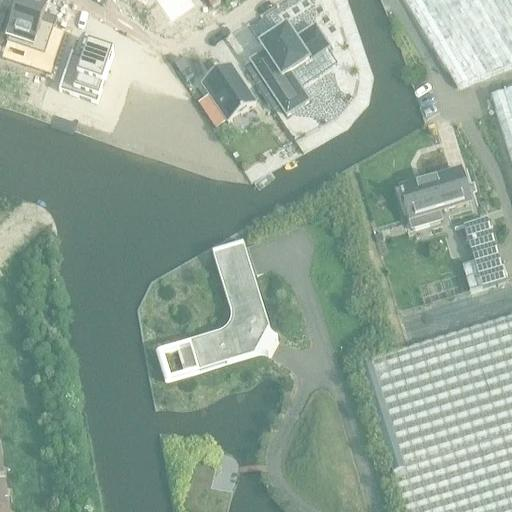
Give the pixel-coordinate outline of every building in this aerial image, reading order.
[(10,25),(5,39),(8,40),(6,46),(8,47),(44,59),(53,33),(55,29),(57,22),(44,17),(48,6),(38,2),(39,0),(37,0),(21,0),(13,26),(10,25)] [(154,0),(170,23),(195,6),(190,0),(154,0)] [(511,0),(402,0),(419,27),(457,90),(509,70),(511,68),(511,0)] [(264,54),(250,63),(287,117),(308,103),(290,76),(329,50),(314,29),(294,42),(286,30),(260,48),(264,54)] [(71,56),(58,94),(60,94),(97,106),(112,61),(113,57),(88,49),(82,67),(70,63),(73,57),(71,56)] [(112,61),(97,106),(112,112),(127,66),(112,61)] [(229,67),(201,86),(209,97),(227,124),(228,125),(254,108),(263,120),(274,113),(254,85),(245,90),(229,67)] [(511,92),(492,99),(511,165),(511,92)] [(183,109),(188,98),(180,94),(175,106),(183,109)] [(209,97),(199,105),(216,131),(227,124),(209,97)] [(416,188),(400,193),(408,222),(411,232),(441,224),(438,213),(468,205),(459,173),(448,176),(415,186),(416,188)] [(475,265),(462,269),(470,294),(505,283),(486,221),(463,228),(475,265)] [(237,245),(206,254),(225,314),(225,321),(224,325),(220,332),(214,336),(149,356),(159,386),(250,358),(257,357),(263,359),(272,342),(267,338),(264,333),(237,245)] [(511,511),(511,318),(421,346),(359,366),(403,511),(511,511)] [(195,469),(191,485),(211,490),(216,472),(214,471),(213,473),(195,469)]
